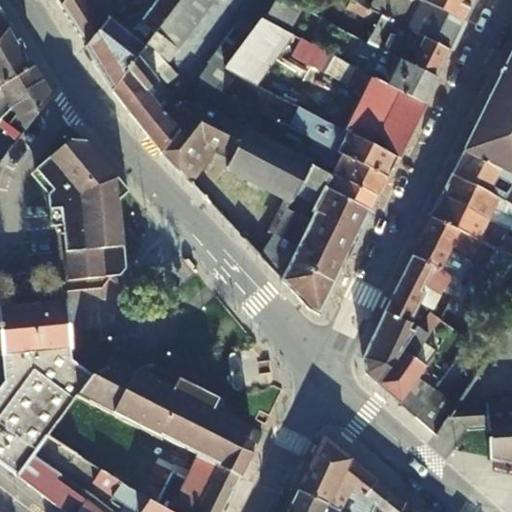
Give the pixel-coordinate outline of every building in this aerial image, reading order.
[(62,0),(59,4),(84,42),(105,17),(118,0),(62,0)] [(139,53),(179,0),(156,0),(140,21),(131,14),(119,28),(105,17),(84,42),(82,45),(112,88),(139,53)] [(179,0),(139,53),(153,71),(165,59),(162,55),(172,42),(179,48),(215,0),(179,0)] [(291,0),(274,0),(263,21),(288,33),(302,6),(291,0)] [(352,0),(382,16),(449,51),(463,23),(417,0),(352,0)] [(473,0),(417,0),(463,23),(473,0)] [(0,11),(0,41),(10,29),(0,11)] [(379,48),(435,79),(449,51),(382,16),(368,42),(379,48)] [(226,67),(256,82),(290,34),(288,33),(263,21),(259,19),(226,67)] [(0,89),(2,89),(14,107),(42,80),(10,29),(0,41),(0,89)] [(355,68),(299,39),(291,52),(348,82),(355,68)] [(365,74),(371,77),(420,102),(423,104),(435,79),(379,48),(365,74)] [(511,51),(477,121),(511,143),(511,51)] [(177,103),(160,81),(158,81),(151,73),(153,71),(139,53),(112,88),(160,151),(178,128),(166,113),(177,103)] [(223,92),(244,103),(256,109),(266,115),(271,105),(290,115),(296,104),(267,88),(256,82),(226,67),(211,85),(223,92)] [(296,104),(317,115),(328,121),(336,104),(329,96),(277,70),(267,88),(296,104)] [(345,130),(396,158),(423,104),(420,102),(371,77),(345,130)] [(14,107),(27,128),(52,96),(42,80),(14,107)] [(244,103),(223,92),(210,109),(235,122),(244,103)] [(198,102),(178,128),(160,151),(161,152),(190,184),(216,150),(232,158),(246,128),(235,122),(210,109),(198,102)] [(385,179),(306,136),(266,115),(256,109),(246,128),(311,163),(334,175),(376,198),(385,179)] [(385,179),(396,158),(345,130),(328,121),(317,115),(306,136),(385,179)] [(511,143),(477,121),(468,138),(462,150),(465,152),(511,178),(511,143)] [(0,158),(2,160),(18,141),(0,126),(0,158)] [(232,158),(227,169),(272,194),(290,203),(301,180),(311,163),(246,128),(232,158)] [(53,191),(53,193),(55,210),(59,209),(61,227),(68,281),(108,278),(126,262),(119,200),(129,190),(85,144),(69,140),(35,171),(53,191)] [(462,150),(451,173),(454,175),(497,199),(511,206),(511,178),(465,152),(462,150)] [(311,163),(301,180),(325,194),(313,220),(288,207),(275,233),(300,246),(293,262),(294,263),(333,284),(369,211),(328,188),(334,175),(311,163)] [(454,175),(451,173),(440,195),(443,196),(488,218),(497,199),(454,175)] [(376,198),(334,175),(328,188),(369,211),(376,198)] [(55,210),(53,193),(44,194),(48,227),(61,227),(59,209),(55,210)] [(272,238),(275,233),(288,207),(290,203),(272,194),(255,228),(272,238)] [(485,224),(488,218),(443,196),(440,195),(430,216),(432,217),(477,240),(485,224)] [(453,276),(444,288),(446,290),(453,292),(460,297),(465,286),(456,281),(477,240),(432,217),(430,216),(411,253),(414,255),(453,276)] [(506,235),(510,229),(488,218),(485,224),(506,235)] [(293,262),(272,238),(261,259),(267,265),(274,252),(293,262)] [(511,256),(492,247),(482,267),(511,284),(511,256)] [(274,252),(267,265),(306,306),(318,314),(333,284),(294,263),(293,262),(274,252)] [(420,300),(432,305),(444,288),(453,276),(414,255),(411,253),(397,281),(383,311),(385,312),(409,324),(420,300)] [(34,455),(48,436),(79,394),(93,375),(72,360),(65,305),(0,309),(0,343),(2,381),(0,383),(0,462),(19,477),(34,455)] [(428,333),(438,317),(431,312),(428,310),(417,326),(428,333)] [(365,371),(377,382),(379,379),(401,348),(412,332),(410,330),(407,329),(409,324),(385,312),(383,311),(362,353),(365,371)] [(511,318),(489,352),(487,355),(511,355),(511,318)] [(421,342),(411,356),(423,365),(433,352),(421,342)] [(377,382),(398,401),(400,398),(417,374),(423,365),(411,356),(401,348),(379,379),(377,382)] [(111,410),(152,431),(199,455),(241,476),(253,451),(249,437),(252,428),(227,415),(224,403),(154,366),(134,370),(113,360),(105,371),(94,374),(93,375),(79,394),(111,410)] [(398,401),(414,414),(416,412),(434,388),(417,374),(400,398),(398,401)] [(416,412),(414,414),(434,432),(436,429),(446,414),(453,404),(434,388),(416,412)] [(453,404),(446,414),(463,427),(484,427),(484,409),(461,393),(453,404)] [(223,511),(241,476),(199,455),(180,492),(107,448),(103,452),(91,444),(102,427),(111,410),(79,394),(48,436),(79,455),(102,469),(176,511),(223,511)] [(484,409),(484,427),(486,456),(511,463),(511,397),(484,399),(484,409)] [(111,410),(102,427),(143,448),(152,431),(111,410)] [(73,463),(79,455),(48,436),(34,455),(64,476),(73,463)] [(360,511),(367,498),(375,504),(384,486),(323,436),(298,488),(328,502),(345,511),(360,511)] [(97,477),(102,469),(79,455),(73,463),(97,477)] [(176,511),(102,469),(97,477),(93,482),(140,511),(176,511)] [(377,511),(399,511),(404,502),(384,486),(375,504),(379,507),(377,511)] [(286,511),(323,511),(328,502),(298,488),(286,511)] [(101,511),(86,501),(79,511),(101,511)] [(415,511),(404,502),(399,511),(415,511)]
